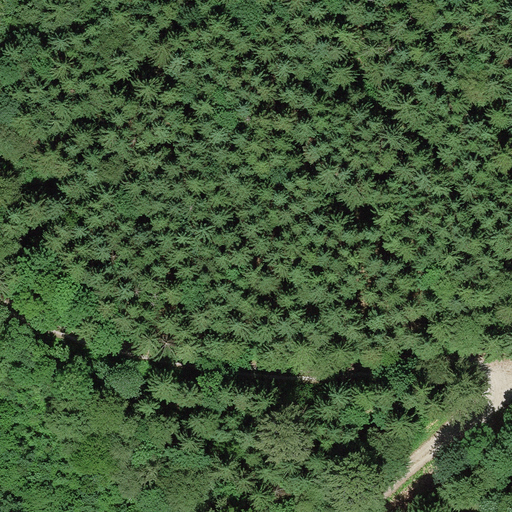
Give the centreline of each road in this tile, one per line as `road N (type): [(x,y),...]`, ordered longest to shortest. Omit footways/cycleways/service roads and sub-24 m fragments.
road 1 (track): [(0,294),(39,320),(160,358),(320,373),(465,358),(492,364),(498,375),(511,371)]
road 2 (track): [(362,511),(483,409),(498,375)]
